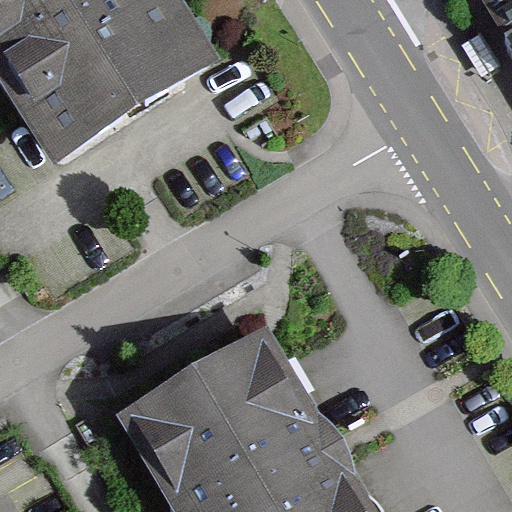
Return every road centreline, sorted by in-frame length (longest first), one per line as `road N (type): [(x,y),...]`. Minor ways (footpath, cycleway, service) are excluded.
road 1 (residential): [(422,122),(0,368)]
road 2 (tertiary): [(422,122),(490,232)]
